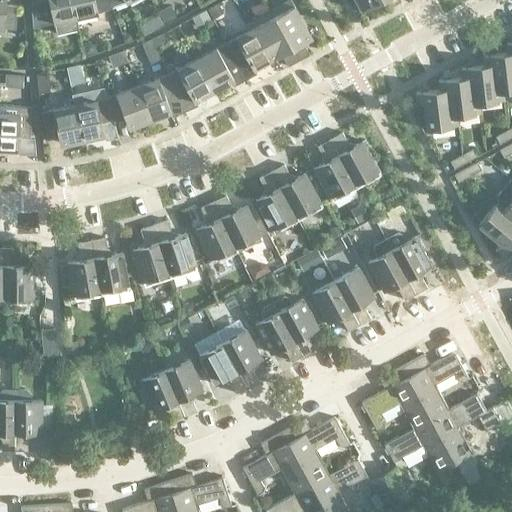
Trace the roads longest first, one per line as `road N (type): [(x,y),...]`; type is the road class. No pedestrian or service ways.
road 1 (residential): [(511,292),(220,442),(104,479),(0,484)]
road 2 (residential): [(497,0),(146,179),(44,202),(0,202)]
